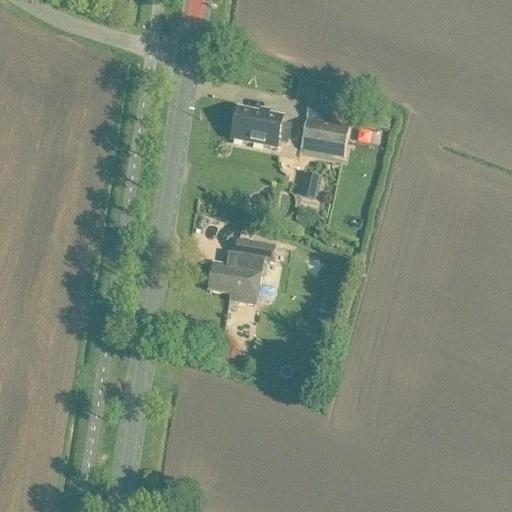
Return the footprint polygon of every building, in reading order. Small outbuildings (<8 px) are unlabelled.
[(309,109),(306,124),(301,154),(344,162),(350,130),(331,126),(334,114),(309,109)] [(283,122),(241,113),(237,116),(231,145),(278,153),(279,146),(287,148),(290,132),(282,129),(283,122)] [(389,134),(391,124),(357,117),(356,127),(389,134)] [(305,202),(315,204),(320,180),(309,178),(305,202)] [(214,268),(209,296),(231,299),(230,306),(255,310),(261,279),(263,280),(265,267),(273,268),(276,252),(240,245),(237,259),(229,258),(227,270),(214,268)]
